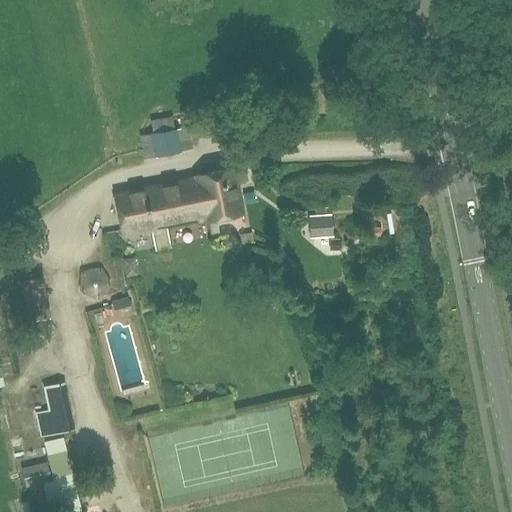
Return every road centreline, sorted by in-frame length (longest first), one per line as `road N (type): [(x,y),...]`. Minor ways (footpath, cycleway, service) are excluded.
road 1 (track): [(0,248),(30,241),(133,171),(246,151),(453,147)]
road 2 (secondary): [(511,455),(423,0)]
